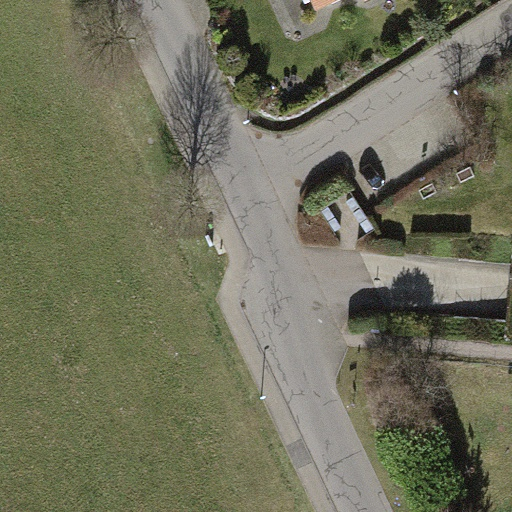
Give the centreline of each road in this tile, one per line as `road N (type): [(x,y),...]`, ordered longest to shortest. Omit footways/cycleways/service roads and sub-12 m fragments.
road 1 (residential): [(252,196),(310,355),(313,413),(362,511)]
road 2 (residential): [(252,196),(511,26)]
road 3 (residential): [(161,0),(252,196)]
